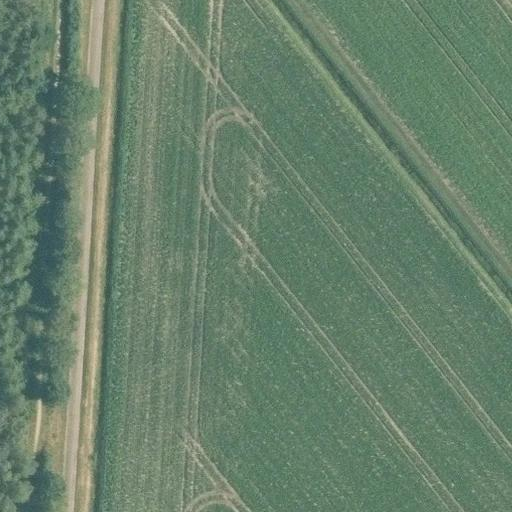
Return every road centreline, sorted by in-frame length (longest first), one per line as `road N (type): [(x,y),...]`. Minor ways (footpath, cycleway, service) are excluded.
road 1 (unclassified): [(66,511),(101,0)]
road 2 (track): [(298,0),(511,271)]
